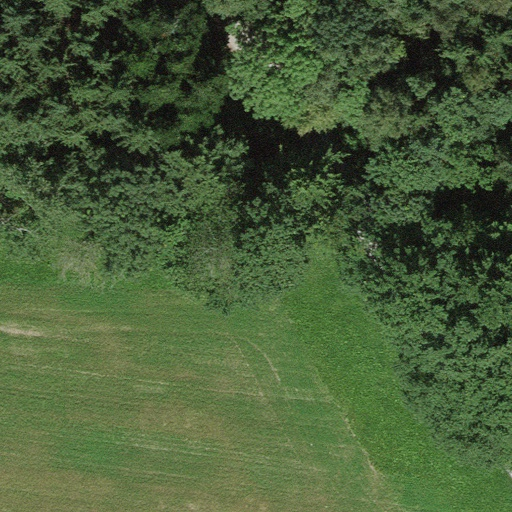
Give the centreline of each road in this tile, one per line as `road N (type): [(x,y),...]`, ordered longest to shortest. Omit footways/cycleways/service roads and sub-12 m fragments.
road 1 (track): [(403,259),(134,0)]
road 2 (unclassified): [(511,449),(403,259)]
